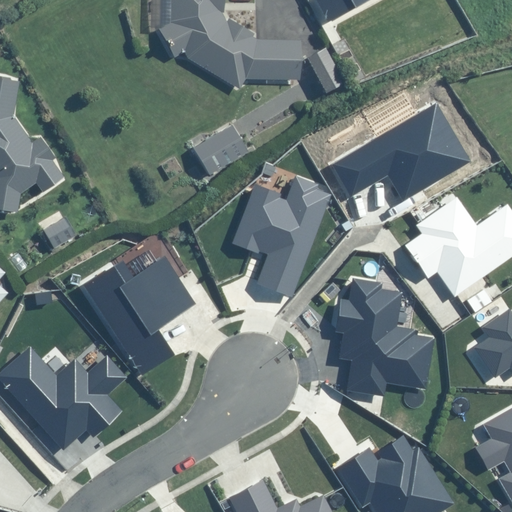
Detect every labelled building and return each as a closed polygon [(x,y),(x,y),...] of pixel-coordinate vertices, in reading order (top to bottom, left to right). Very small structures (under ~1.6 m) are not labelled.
[(159,24),(168,54),(180,50),(235,88),(242,78),(299,77),(298,38),(253,39),(255,33),(223,17),(222,0),(171,0),(172,21),(159,24)] [(0,208),(19,211),(21,192),(33,184),(39,193),(65,175),(39,137),(31,143),(12,116),(16,78),(0,76),(0,208)] [(333,164),(352,196),(388,175),(402,199),(469,161),(437,105),(333,164)] [(236,120),(190,146),(204,171),(250,146),(236,120)] [(270,254),(259,283),(292,295),(329,196),(316,191),(318,185),(296,176),(287,200),(282,198),(284,193),(256,183),(232,244),(257,253),(259,249),(270,254)] [(458,197),(417,226),(423,233),(405,246),(428,279),(438,272),(455,297),(511,256),(511,211),(507,205),(478,226),(458,197)] [(67,216),(42,229),(51,248),(77,234),(67,216)] [(84,286),(141,376),(174,356),(157,328),(195,304),(165,258),(133,278),(123,261),(84,286)] [(352,360),(348,391),(384,397),(386,383),(426,389),(434,338),(417,335),(417,331),(396,327),(401,294),(381,291),(382,283),(354,279),(351,301),(341,299),(336,331),(344,333),(340,358),(352,360)] [(511,312),(510,309),(482,328),(489,338),(474,348),(495,378),(511,368),(511,369),(511,312)] [(0,374),(0,377),(64,449),(87,429),(93,437),(123,411),(107,394),(126,377),(107,357),(88,374),(76,360),(57,376),(31,347),(0,374)] [(511,499),(511,411),(487,425),(494,439),(477,448),(489,469),(506,460),(511,471),(511,474),(502,481),(511,499)] [(378,462),(369,448),(336,469),(362,509),(370,504),(375,511),(441,511),(454,504),(419,448),(413,452),(403,437),(379,452),(383,459),(378,462)] [(229,498),(236,511),(331,511),(324,497),(301,509),(296,499),(277,508),(263,481),(229,498)]
